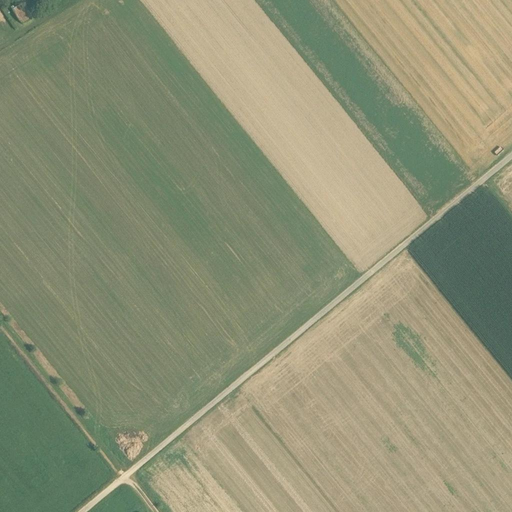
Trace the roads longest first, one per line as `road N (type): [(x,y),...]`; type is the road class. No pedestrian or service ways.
road 1 (track): [(511,156),(82,511)]
road 2 (track): [(0,324),(123,477)]
